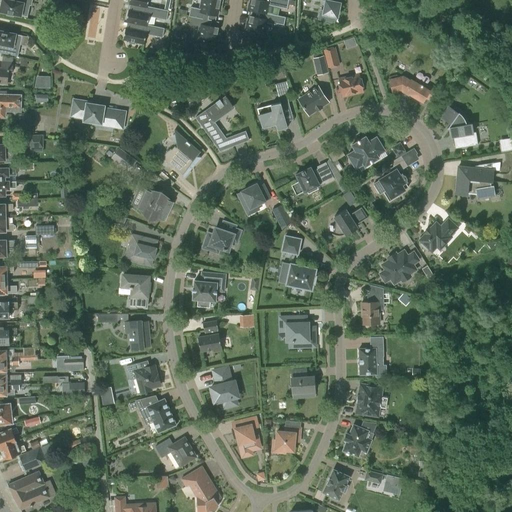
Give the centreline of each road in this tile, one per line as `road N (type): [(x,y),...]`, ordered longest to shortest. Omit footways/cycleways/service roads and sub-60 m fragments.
road 1 (residential): [(432,140),(420,123),(388,106),(344,113),(293,147),(215,178),(181,232),(168,308),(177,373),(203,431),(259,500)]
road 2 (residential): [(259,500),(304,481),(322,453),(336,412),(343,272),(430,197),(438,179),(432,140)]
road 3 (unknown): [(106,511),(94,373)]
road 4 (track): [(426,0),(511,86)]
